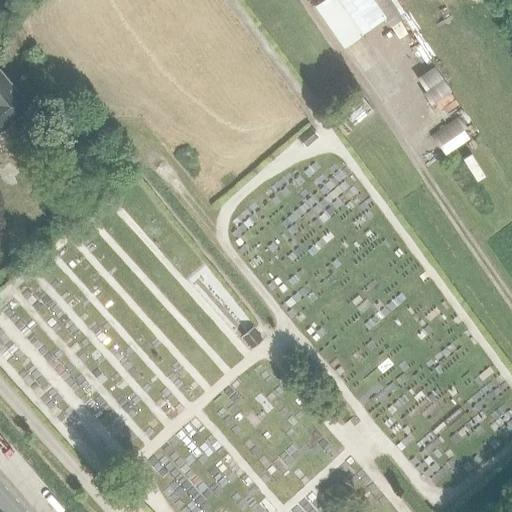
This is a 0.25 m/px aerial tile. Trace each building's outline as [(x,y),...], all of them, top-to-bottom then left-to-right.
[(361,33),(337,0),(324,0),(313,9),(341,47),(361,33)] [(438,100),(454,89),(438,65),(422,77),(438,100)] [(0,130),(28,106),(0,71),(0,130)] [(353,125),(371,110),(359,95),(341,110),(353,125)] [(463,115),(435,131),(447,154),(475,138),(463,115)] [(316,137),(309,129),(297,139),(305,147),(316,137)] [(249,329),(239,339),(249,350),(260,340),(249,329)]
